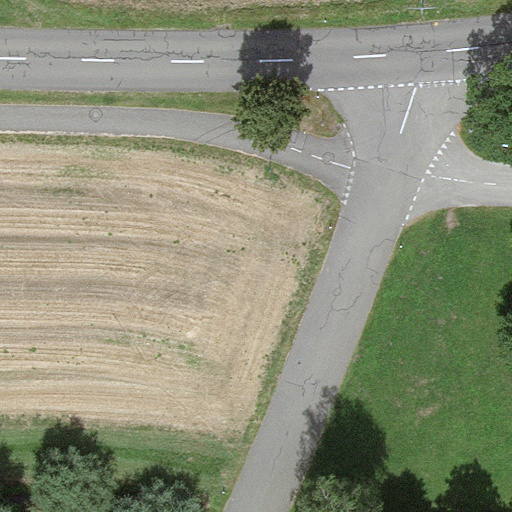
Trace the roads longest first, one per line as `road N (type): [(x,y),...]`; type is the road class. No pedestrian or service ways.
road 1 (track): [(511,182),(382,176),(193,125),(0,120)]
road 2 (tertiary): [(247,511),(357,266),(416,53)]
road 3 (tertiary): [(416,53),(0,58)]
